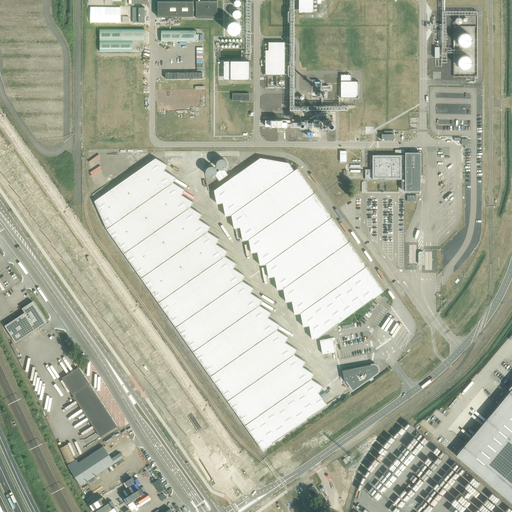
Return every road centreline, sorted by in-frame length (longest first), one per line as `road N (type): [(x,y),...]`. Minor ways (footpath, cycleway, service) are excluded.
road 1 (unclassified): [(0,228),(191,511)]
road 2 (unclassified): [(296,473),(446,364),(488,315),(511,268)]
road 3 (unclassified): [(216,511),(105,359)]
road 4 (unclassified): [(105,359),(0,209)]
road 5 (unclassified): [(105,359),(202,511)]
